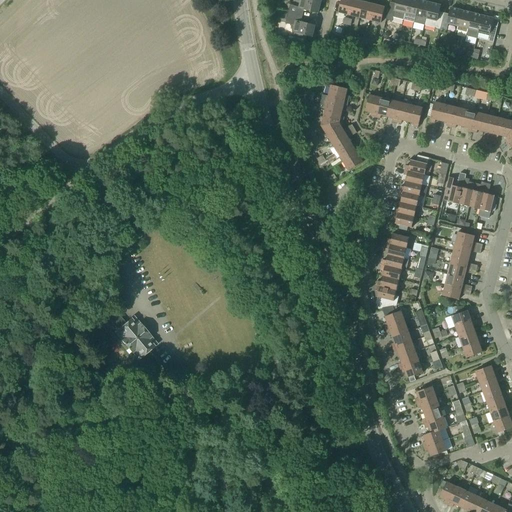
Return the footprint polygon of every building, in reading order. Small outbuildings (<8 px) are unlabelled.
[(289,6),(288,13),(302,17),(304,11),(318,14),(320,3),(309,0),(300,0),(299,8),(289,6)] [(349,16),(352,0),(341,0),(338,13),(349,16)] [(363,3),(352,0),(349,16),(359,18),(363,3)] [(403,21),(408,0),(396,0),(396,4),(390,3),(386,20),(392,22),(393,18),(403,21)] [(416,0),(408,0),(403,21),(414,23),(419,1),(416,0)] [(419,1),(414,23),(424,26),(430,3),(419,1)] [(374,5),(363,3),(359,18),(370,21),(374,5)] [(440,6),(430,3),(424,26),(442,30),(445,14),(439,12),(440,6)] [(374,5),(370,21),(381,24),(384,8),(374,5)] [(449,15),(445,14),(442,30),(446,31),(448,25),(457,27),(461,11),(450,8),(449,15)] [(285,23),(288,13),(275,11),(275,19),(278,19),(277,21),(285,23)] [(461,11),(457,27),(468,29),(472,14),(461,11)] [(288,13),(285,23),(285,24),(294,27),(292,37),(306,40),(307,36),(312,38),(315,26),(301,22),(302,17),(288,13)] [(472,14),(468,29),(466,36),(477,38),(482,16),(472,14)] [(482,16),(477,38),(477,39),(493,43),(497,28),(491,26),(493,19),(488,18),(489,15),(484,14),(483,16),(482,16)] [(364,44),(366,38),(358,36),(357,43),(364,44)] [(451,54),(452,48),(453,44),(448,42),(447,47),(446,47),(445,52),(451,54)] [(331,86),(328,97),(348,102),(349,97),(346,96),(347,90),(331,86)] [(375,118),(380,98),(369,96),(365,112),(366,112),(372,113),(371,117),(375,118)] [(348,102),(328,97),(326,107),(342,111),(343,105),(347,106),(348,102)] [(391,101),(380,98),(375,118),(380,119),(381,116),(387,117),(391,101)] [(401,103),(391,101),(387,117),(393,119),(392,122),(396,123),(401,103)] [(401,103),(396,123),(401,124),(402,121),(408,122),(412,106),(401,103)] [(441,122),(445,105),(434,103),(429,122),(434,123),(435,120),(441,122)] [(445,105),(441,122),(447,123),(446,126),(451,127),(455,108),(445,105)] [(422,109),(412,106),(408,122),(414,124),(413,127),(418,128),(422,109)] [(342,111),(326,107),(323,117),(343,122),(344,118),(341,117),(342,111)] [(455,108),(451,127),(455,129),(456,125),(462,127),(466,111),(455,108)] [(466,111),(462,127),(468,128),(467,132),(472,133),(477,113),(466,111)] [(487,116),(477,113),(472,133),(476,134),(477,131),(483,132),(487,116)] [(498,118),(487,116),(483,132),(489,133),(487,143),(491,144),(498,118)] [(343,122),(323,117),(321,127),(326,135),(341,126),(342,125),(343,122)] [(504,120),(498,118),(491,144),(496,145),(498,136),(503,138),(503,139),(507,146),(510,144),(511,147),(511,121),(511,119),(505,117),(504,120)] [(341,126),(326,135),(331,143),(354,129),(352,125),(343,131),(341,126)] [(357,133),(354,129),(331,143),(337,152),(351,144),(348,138),(357,133)] [(351,144),(337,152),(342,162),(360,151),(357,147),(354,149),(351,144)] [(360,151),(342,162),(348,171),(363,162),(362,162),(359,157),(362,155),(360,151)] [(405,171),(424,175),(426,170),(431,171),(432,166),(410,160),(410,161),(409,167),(406,166),(405,171)] [(442,163),(438,178),(444,180),(448,165),(442,163)] [(424,175),(405,171),(403,175),(407,176),(405,182),(422,186),(424,175)] [(458,205),(465,179),(466,175),(460,174),(458,182),(459,184),(458,187),(452,186),(454,179),(448,178),(443,201),(448,202),(458,205)] [(469,180),(465,179),(458,205),(469,207),(475,184),(468,183),(469,180)] [(422,186),(405,182),(404,188),(401,187),(399,192),(419,196),(422,186)] [(475,184),(469,207),(479,210),(486,184),(481,183),(480,186),(475,184)] [(486,184),(479,210),(478,216),(489,218),(494,196),(488,195),(490,185),(486,184)] [(419,196),(399,192),(398,196),(402,197),(400,203),(416,207),(419,196)] [(416,207),(400,203),(399,209),(395,208),(394,212),(414,217),(416,207)] [(414,217),(394,212),(393,217),(396,218),(395,224),(395,223),(395,224),(411,228),(414,217)] [(455,243),(481,250),(482,246),(473,243),(474,237),(458,233),(455,243)] [(388,239),(387,244),(406,249),(409,238),(392,234),(392,235),(391,240),(388,239)] [(433,241),(446,245),(447,239),(435,236),(433,241)] [(455,243),(452,254),(469,258),(471,252),(480,255),(481,250),(455,243)] [(387,244),(385,249),(389,249),(387,255),(404,259),(406,249),(387,244)] [(420,252),(427,254),(428,249),(415,245),(413,251),(420,252)] [(452,254),(450,264),(476,271),(477,266),(468,264),(469,258),(452,254)] [(383,260),(381,265),(401,270),(404,259),(387,255),(386,261),(383,260)] [(450,264),(447,275),(464,279),(465,273),(475,275),(476,271),(450,264)] [(401,270),(381,265),(380,270),(384,270),(382,276),(399,280),(401,270)] [(447,275),(444,285),(471,292),(472,287),(462,285),(464,279),(447,275)] [(399,280),(382,276),(381,282),(377,281),(376,286),(396,291),(399,280)] [(471,292),(444,285),(442,296),(459,300),(460,294),(469,296),(471,292)] [(397,307),(399,295),(396,294),(396,291),(376,286),(375,291),(379,291),(377,297),(377,298),(376,303),(378,310),(397,307)] [(385,329),(404,322),(401,311),(385,317),(385,318),(387,323),(384,324),(385,329)] [(455,327),(474,320),(472,316),(469,317),(467,311),(466,311),(459,314),(451,317),(455,327)] [(138,360),(154,347),(148,340),(151,337),(133,317),(125,323),(118,315),(109,324),(116,332),(115,333),(138,360)] [(427,325),(423,315),(416,317),(420,327),(427,325)] [(474,320),(455,327),(458,337),(475,331),(473,326),(476,324),(474,320)] [(404,322),(385,329),(387,333),(390,332),(392,338),(408,332),(404,322)] [(430,335),(427,325),(420,327),(424,337),(430,335)] [(477,337),(475,331),(458,337),(462,347),(481,340),(480,336),(477,337)] [(408,332),(392,338),(394,344),(391,345),(393,349),(412,342),(408,332)] [(483,345),(481,340),(462,347),(466,358),(482,352),(480,346),(483,345)] [(412,342),(393,349),(394,353),(397,352),(399,358),(415,352),(412,342)] [(415,352),(399,358),(401,364),(398,365),(400,369),(419,362),(415,352)] [(419,362),(400,369),(402,374),(405,373),(407,379),(408,378),(414,376),(423,373),(419,362)] [(479,382),(498,375),(496,371),(493,372),(491,366),(475,372),(479,382)] [(498,375),(479,382),(482,392),(499,386),(497,381),(500,380),(498,375)] [(448,393),(455,390),(452,383),(446,386),(448,393)] [(499,386),(482,392),(486,402),(505,396),(504,391),(501,392),(499,386)] [(417,404),(436,397),(432,387),(416,393),(418,399),(415,400),(417,404)] [(507,400),(505,396),(486,402),(490,413),(506,407),(504,401),(507,400)] [(436,397),(417,404),(418,409),(421,408),(423,413),(439,407),(436,397)] [(465,410),(472,408),(468,399),(462,401),(465,410)] [(456,413),(462,411),(459,402),(452,404),(456,413)] [(439,407),(423,413),(425,419),(422,420),(424,425),(443,418),(439,407)] [(506,407),(490,413),(493,423),(511,416),(511,414),(511,411),(508,412),(506,407)] [(511,416),(493,423),(497,433),(511,428),(511,424),(511,421),(511,420),(511,416)] [(443,418),(424,425),(425,429),(429,428),(430,433),(431,434),(439,431),(447,428),(443,418)] [(472,430),(479,428),(475,418),(469,420),(472,430)] [(463,433),(469,431),(466,422),(460,424),(463,433)] [(430,433),(423,436),(425,442),(422,443),(424,448),(443,441),(439,431),(431,434),(430,433)] [(469,431),(463,433),(464,438),(463,438),(466,448),(474,445),(469,431)] [(443,441),(424,448),(425,452),(428,451),(430,457),(447,451),(446,451),(443,441)] [(497,478),(493,476),(487,473),(484,479),(490,482),(494,484),(497,478)] [(497,478),(494,484),(504,488),(507,482),(497,478)] [(448,505),(457,487),(447,482),(439,498),(440,498),(445,500),(444,503),(448,505)] [(467,491),(457,487),(448,505),(452,507),(454,504),(459,507),(467,491)] [(468,511),(476,496),(467,491),(459,507),(465,509),(463,511),(468,511)] [(480,511),(486,501),(476,496),(468,511),(480,511)] [(492,511),(496,505),(486,501),(480,511),(492,511)]
